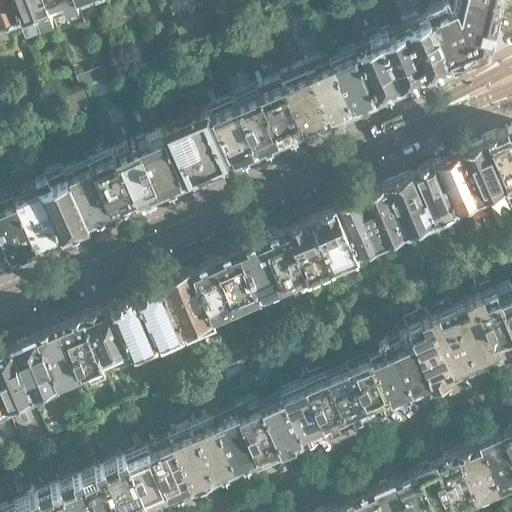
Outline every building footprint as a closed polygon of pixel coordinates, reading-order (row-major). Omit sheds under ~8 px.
[(22,17),(15,0),(0,0),(0,40),(4,50),(14,47),(16,41),(9,24),(10,21),(22,17)] [(46,0),(15,0),(22,17),(23,19),(37,13),(38,15),(51,10),(46,0)] [(474,52),(454,5),(451,0),(422,0),(427,12),(449,62),(474,52)] [(495,0),(454,0),(454,5),(474,52),(484,47),(495,0)] [(449,62),(427,12),(419,16),(416,8),(398,16),(402,24),(423,73),(449,62)] [(423,73),(402,24),(388,30),(386,26),(377,30),(400,84),(423,73)] [(400,84),(377,30),(365,35),(367,40),(353,46),(374,94),(400,84)] [(374,94),(353,46),(330,56),(351,105),(374,94)] [(351,105),(330,56),(305,66),(326,115),(351,105)] [(326,115),(305,66),(281,77),(302,125),(326,115)] [(93,80),(89,70),(79,74),(83,84),(93,80)] [(302,125),(281,77),(257,87),(278,136),(302,125)] [(278,136),(257,87),(234,97),(255,146),(278,136)] [(255,146),(234,97),(209,107),(230,156),(255,146)] [(230,156),(209,107),(207,103),(159,124),(182,177),(230,156)] [(182,177),(159,124),(142,131),(143,133),(135,137),(158,188),(182,177)] [(511,185),(511,140),(505,124),(481,135),(504,189),(511,185)] [(504,189),(481,135),(456,146),(475,189),(488,183),(494,198),(506,193),(504,189)] [(158,188),(135,137),(126,141),(128,144),(114,150),(134,198),(158,188)] [(475,189),(456,146),(432,156),(451,199),(475,189)] [(134,198),(114,150),(90,160),(111,208),(134,198)] [(451,199),(432,156),(408,167),(428,210),(451,199)] [(111,208),(90,160),(65,171),(86,219),(111,208)] [(428,210),(408,167),(383,178),(402,221),(428,210)] [(59,231),(36,177),(33,171),(20,176),(22,181),(11,186),(13,192),(35,241),(59,231)] [(86,219),(65,171),(47,178),(45,172),(36,177),(59,231),(86,219)] [(402,221),(383,178),(358,189),(377,232),(402,221)] [(377,232),(358,189),(334,199),(354,243),(377,232)] [(35,241),(13,192),(0,197),(0,228),(10,252),(35,241)] [(358,251),(354,243),(334,199),(310,210),(330,256),(333,262),(358,251)] [(330,256),(310,210),(284,221),(304,265),(308,272),(321,267),(318,261),(330,256)] [(304,265),(284,221),(261,231),(281,275),(304,265)] [(0,256),(10,252),(0,228),(0,256)] [(281,275),(261,231),(238,241),(257,285),(281,275)] [(257,285),(238,241),(214,252),(234,296),(257,285)] [(234,296),(214,252),(190,262),(210,306),(234,296)] [(210,306),(190,262),(161,275),(181,320),(191,316),(193,323),(214,314),(210,306)] [(181,320),(161,275),(108,298),(126,338),(131,349),(137,346),(139,349),(153,343),(152,339),(158,337),(155,332),(181,320)] [(511,281),(510,277),(495,284),(497,290),(511,323),(511,281)] [(511,342),(511,323),(497,290),(495,284),(482,290),(481,287),(472,291),(497,349),(511,342)] [(497,349),(472,291),(462,295),(463,298),(451,303),(454,309),(475,359),(497,349)] [(126,338),(108,298),(59,319),(80,365),(103,355),(101,350),(126,338)] [(475,359),(454,309),(451,303),(438,309),(437,306),(428,310),(454,369),(475,359)] [(454,369),(428,310),(418,314),(420,317),(407,322),(410,329),(432,378),(454,369)] [(80,365),(59,319),(35,329),(57,376),(80,365)] [(410,329),(407,322),(406,320),(397,325),(404,340),(393,345),(411,387),(432,378),(410,329)] [(57,376),(35,329),(11,339),(32,387),(48,380),(51,387),(60,383),(57,376)] [(411,387),(393,345),(386,330),(376,334),(383,349),(372,354),(391,396),(411,387)] [(32,387),(11,339),(0,344),(0,345),(0,344),(0,383),(6,398),(23,391),(26,398),(35,394),(32,387)] [(391,396),(372,354),(370,350),(348,360),(369,405),(391,396)] [(249,369),(243,355),(219,365),(225,380),(249,369)] [(369,405),(348,360),(327,369),(348,415),(369,405)] [(348,415),(327,369),(305,379),(325,424),(348,415)] [(325,424),(305,379),(283,389),(284,391),(289,401),(303,434),(325,424)] [(0,408),(9,404),(6,398),(0,383),(0,408)] [(303,434),(289,401),(284,391),(263,400),(281,443),(303,434)] [(281,443),(263,400),(259,392),(234,402),(237,408),(257,454),(281,443)] [(257,454),(237,408),(213,418),(234,464),(257,454)] [(234,464),(213,418),(192,427),(212,474),(234,464)] [(511,421),(501,426),(511,452),(511,421)] [(511,475),(511,452),(501,426),(479,435),(499,481),(511,475)] [(212,474),(192,427),(170,437),(190,483),(212,474)] [(499,481),(479,435),(458,445),(478,491),(499,481)] [(190,483),(170,437),(147,446),(167,493),(168,493),(190,483)] [(478,491),(458,445),(436,454),(456,500),(478,491)] [(167,493),(147,446),(125,456),(144,499),(145,502),(167,493)] [(144,499),(125,456),(123,450),(101,460),(122,508),(127,510),(127,511),(134,508),(136,502),(144,499)] [(456,500),(436,454),(415,463),(435,509),(435,511),(448,511),(451,511),(448,504),(456,500)] [(122,508),(101,460),(79,469),(97,511),(113,511),(114,511),(122,508)] [(428,511),(435,509),(415,463),(393,473),(410,511),(428,511)] [(97,511),(79,469),(57,479),(71,511),(97,511)] [(410,511),(393,473),(372,482),(384,511),(410,511)] [(71,511),(57,479),(35,488),(45,511),(71,511)] [(384,511),(372,482),(350,492),(359,511),(384,511)] [(45,511),(35,488),(12,498),(15,505),(18,511),(45,511)] [(359,511),(350,492),(329,501),(333,511),(359,511)] [(333,511),(329,501),(307,510),(308,511),(333,511)]
